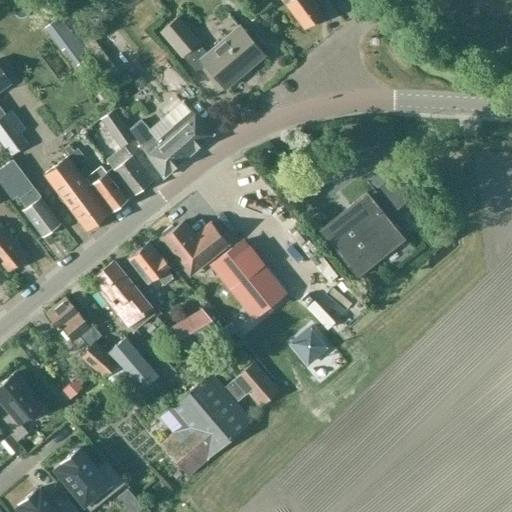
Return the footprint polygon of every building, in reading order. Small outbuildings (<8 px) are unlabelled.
[(325,13),(316,0),(283,0),(304,28),(325,13)] [(61,16),(46,28),(63,50),(77,38),(61,16)] [(178,18),(163,31),(183,55),(184,56),(193,48),(206,64),(225,88),(265,55),(240,24),(206,52),(178,18)] [(47,40),(36,47),(43,57),(54,50),(47,40)] [(60,54),(47,61),(53,72),(66,65),(60,54)] [(0,66),(0,90),(11,82),(0,66)] [(189,88),(180,96),(188,106),(198,97),(189,88)] [(196,113),(195,114),(192,110),(190,111),(182,102),(150,128),(147,122),(141,127),(136,120),(126,127),(132,136),(146,156),(148,154),(163,176),(213,133),(196,113)] [(132,136),(126,127),(113,108),(100,117),(109,130),(113,127),(123,142),(132,136)] [(0,140),(11,155),(27,144),(5,114),(0,117),(0,140)] [(68,155),(77,167),(87,160),(78,148),(74,152),(69,145),(63,149),(68,155)] [(133,194),(152,180),(125,146),(107,160),(133,194)] [(111,212),(77,167),(68,155),(45,173),(87,230),(111,212)] [(42,235),(60,223),(13,159),(0,167),(0,180),(12,198),(17,194),(27,206),(23,209),(42,235)] [(109,170),(107,172),(101,165),(86,176),(92,183),(112,210),(127,199),(113,180),(115,179),(109,170)] [(376,186),(397,211),(420,192),(399,167),(376,186)] [(359,277),(406,239),(368,192),(321,230),(359,277)] [(0,261),(8,271),(28,255),(0,220),(0,261)] [(199,267),(208,259),(229,243),(211,221),(194,234),(184,221),(163,237),(182,262),(190,256),(199,267)] [(256,316),(282,295),(239,241),(213,263),(256,316)] [(164,283),(174,276),(167,267),(170,264),(162,253),(160,255),(149,242),(129,257),(148,282),(157,275),(164,283)] [(148,301),(115,260),(94,276),(104,289),(98,293),(128,328),(131,325),(135,329),(154,313),(151,309),(153,307),(148,301)] [(96,368),(110,353),(95,340),(102,334),(92,323),(90,324),(66,296),(46,314),(59,330),(63,327),(73,339),(80,334),(89,345),(81,354),(96,368)] [(233,323),(229,325),(209,301),(201,307),(202,309),(168,329),(186,350),(187,349),(192,357),(237,330),(233,323)] [(329,347),(311,325),(290,343),(307,365),(329,347)] [(120,363),(128,372),(142,388),(158,374),(126,336),(109,350),(120,363)] [(252,419),(236,401),(248,391),(261,407),(278,392),(252,361),(224,385),(211,370),(168,407),(169,408),(160,415),(174,431),(161,443),(187,474),(252,419)] [(0,401),(10,414),(0,421),(17,441),(27,432),(20,424),(42,405),(15,372),(0,384),(0,401)] [(96,470),(78,448),(63,460),(64,462),(56,469),(90,510),(124,483),(106,461),(96,470)] [(20,502),(22,503),(18,507),(22,511),(78,511),(69,501),(59,509),(41,488),(37,491),(35,489),(20,502)]
